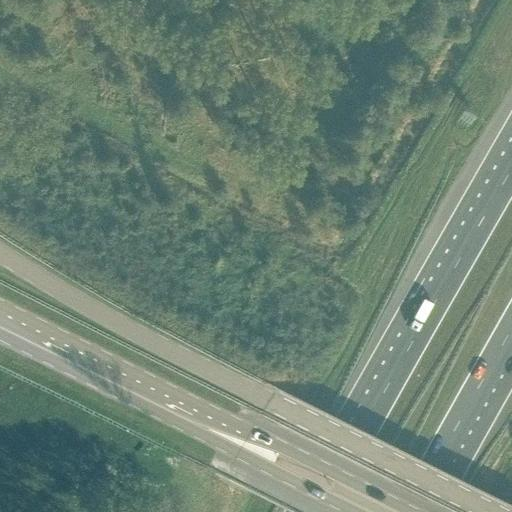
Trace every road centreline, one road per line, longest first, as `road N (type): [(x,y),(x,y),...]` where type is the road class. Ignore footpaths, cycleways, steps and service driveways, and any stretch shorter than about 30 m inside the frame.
road 1 (unclassified): [(493,511),(101,313),(0,252)]
road 2 (primary): [(411,511),(0,306)]
road 3 (motorway): [(511,165),(314,511)]
road 4 (primary): [(0,334),(355,511)]
road 5 (motorway): [(406,511),(511,328)]
